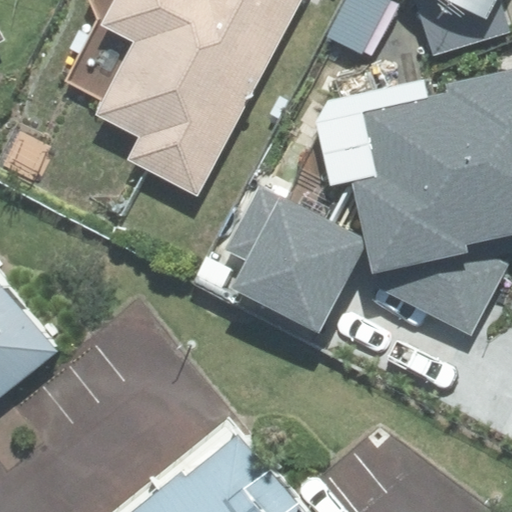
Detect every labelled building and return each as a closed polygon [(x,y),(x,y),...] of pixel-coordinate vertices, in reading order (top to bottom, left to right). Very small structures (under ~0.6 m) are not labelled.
[(0,0),(0,45),(19,36),(0,0)] [(131,0),(122,18),(155,36),(116,109),(160,132),(148,155),(213,190),(314,0),(131,0)] [(511,6),(500,0),(444,0),(434,3),(447,50),(511,32),(511,6)] [(377,57),(388,92),(443,73),(432,39),(377,57)] [(500,79),(394,102),(427,252),(511,233),(511,90),(503,92),(500,79)] [(330,139),(325,147),(339,154),(351,131),(338,124),(330,139)] [(0,410),(82,348),(0,240),(0,410)] [(432,288),(393,363),(468,402),(507,328),(432,288)] [(152,511),(259,427),(254,421),(249,425),(240,414),(120,511),(152,511)] [(326,511),(312,494),(259,427),(152,511),(326,511)]
